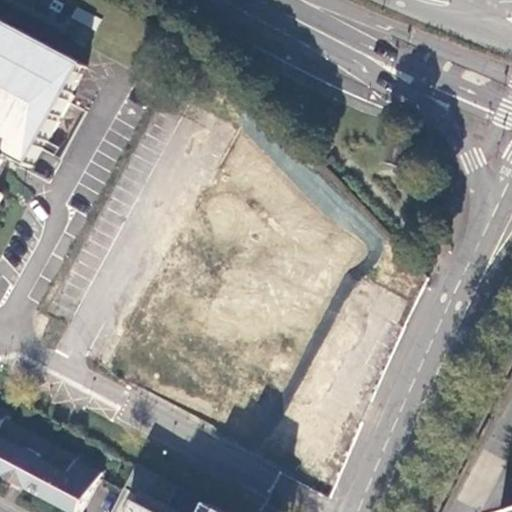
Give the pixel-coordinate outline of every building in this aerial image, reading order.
[(0,211),(8,197),(0,192),(0,187),(15,160),(35,172),(92,69),(0,18),(0,211)] [(408,143),(399,140),(394,146),(390,161),(387,161),(386,165),(407,172),(408,167),(406,166),(411,151),(408,143)] [(320,222),(308,247),(349,267),(361,242),(320,222)] [(270,419),(332,286),(226,237),(223,244),(197,232),(190,245),(176,238),(120,357),(232,409),(235,402),(270,419)] [(0,475),(18,485),(68,511),(84,511),(106,474),(80,460),(72,474),(42,458),(39,464),(25,457),(29,451),(0,435),(0,433),(7,421),(0,416),(0,475)] [(178,511),(125,487),(111,511),(230,511),(202,497),(193,511),(178,511)]
